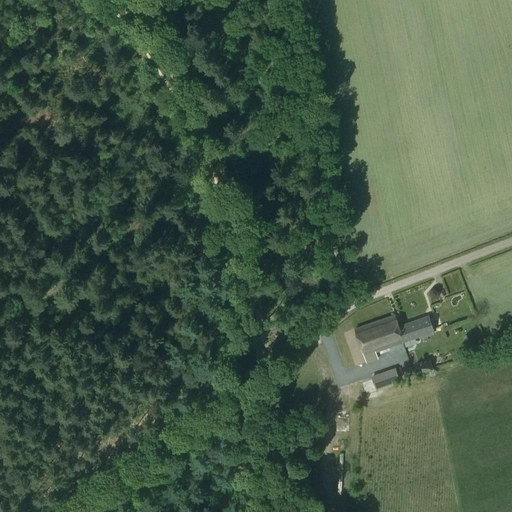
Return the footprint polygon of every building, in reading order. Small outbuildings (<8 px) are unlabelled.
[(420,338),(431,334),(444,330),(442,325),(433,329),(429,316),(399,327),(394,315),(356,328),(368,361),(378,358),(375,351),(419,336),(420,338)] [(430,360),(421,363),(423,371),(433,368),(430,360)] [(365,372),(368,388),(391,383),(388,367),(365,372)] [(315,397),(314,369),(279,370),(280,398),(315,397)] [(350,427),(350,416),(336,416),(336,427),(350,427)]
